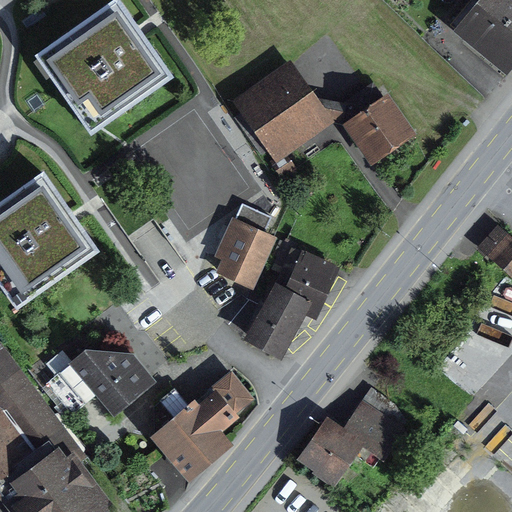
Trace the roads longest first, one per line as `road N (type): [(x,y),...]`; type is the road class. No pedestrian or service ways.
road 1 (primary): [(511,129),(299,398)]
road 2 (residential): [(299,398),(218,334),(146,226)]
road 3 (primary): [(299,398),(204,511)]
